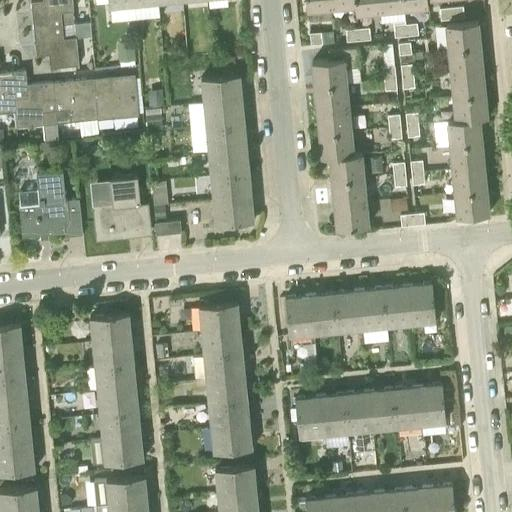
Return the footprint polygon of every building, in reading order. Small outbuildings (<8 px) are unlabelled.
[(31,0),(34,27),(63,24),(62,11),(74,9),(72,0),(31,0)] [(333,7),(331,0),(306,0),(308,9),(333,7)] [(381,10),(379,0),(356,0),(356,4),(355,4),(356,12),(381,10)] [(405,7),(403,0),(379,0),(381,10),(405,7)] [(441,19),(465,17),(464,5),(440,7),(441,19)] [(446,23),(449,47),(481,44),(478,19),(446,23)] [(406,23),(407,34),(419,33),(418,21),(406,23)] [(407,34),(406,23),(394,24),(395,35),(407,34)] [(63,24),(34,27),(36,54),(49,53),(51,66),(79,64),(76,35),(64,37),(63,24)] [(357,27),(359,38),(370,37),(369,26),(357,27)] [(359,38),(357,27),(346,28),(347,40),(359,38)] [(311,44),(323,43),(322,31),(310,32),(311,44)] [(117,43),(123,59),(136,54),(132,43),(130,38),(117,43)] [(400,53),(412,52),(411,40),(399,41),(400,53)] [(138,41),(132,43),(136,54),(123,59),(125,64),(138,59),(138,41)] [(393,41),(382,42),(385,65),(395,64),(393,41)] [(481,44),(449,47),(451,71),(483,68),(481,44)] [(315,85),(346,82),(345,67),(361,65),(359,46),(327,49),(328,58),(312,60),(315,85)] [(234,55),(223,56),(224,67),(235,66),(234,55)] [(402,74),(414,73),(412,62),(401,63),(402,74)] [(384,65),(384,77),(396,76),(395,64),(385,65),(384,65)] [(0,84),(0,111),(15,110),(14,98),(27,96),(25,85),(26,83),(25,68),(2,71),(3,84),(0,84)] [(483,68),(451,71),(454,95),(485,92),(483,68)] [(202,76),(204,101),(242,98),(240,72),(202,76)] [(94,77),(98,118),(138,114),(137,102),(134,73),(107,76),(94,77)] [(415,84),(414,73),(402,74),(403,86),(415,84)] [(396,76),(384,77),(385,88),(397,88),(396,76)] [(53,81),(57,122),(98,118),(94,77),(81,78),(53,81)] [(14,98),(15,110),(17,126),(44,123),(46,138),(58,137),(57,122),(53,81),(26,83),(25,85),(27,96),(14,98)] [(317,108),(349,105),(346,82),(315,85),(317,108)] [(148,90),(150,106),(163,105),(161,89),(148,90)] [(485,92),(454,95),(456,118),(480,116),(488,116),(485,92)] [(242,98),(204,101),(188,102),(191,127),(245,122),(242,98)] [(320,132),(351,129),(349,105),(317,108),(320,132)] [(145,108),(147,127),(162,126),(160,107),(145,108)] [(406,111),(407,123),(418,122),(417,110),(406,111)] [(389,125),(401,124),(400,112),(388,113),(389,125)] [(480,116),(456,118),(447,119),(450,143),(482,140),(480,116)] [(245,122),(191,127),(193,151),(209,149),(247,146),(245,122)] [(418,122),(407,123),(408,135),(419,134),(418,122)] [(401,124),(389,125),(390,137),(402,136),(401,124)] [(329,156),(329,154),(353,152),(351,129),(320,132),(322,156),(329,156)] [(158,139),(150,140),(151,150),(158,150),(158,139)] [(482,140),(450,143),(452,167),(485,164),(482,140)] [(247,146),(209,149),(211,173),(249,170),(247,146)] [(332,179),(364,175),(362,151),(353,152),(329,154),(329,156),(332,179)] [(411,171),(423,169),(422,157),(410,159),(411,171)] [(393,160),(394,172),(405,171),(404,159),(393,160)] [(485,164),(452,167),(454,191),(487,187),(485,164)] [(65,199),(63,169),(38,172),(39,189),(19,190),(21,204),(20,204),(23,236),(64,232),(64,235),(83,233),(81,210),(80,198),(69,199),(65,199)] [(425,181),(423,169),(411,171),(412,182),(425,181)] [(249,170),(211,173),(213,197),(251,194),(249,170)] [(405,171),(394,172),(395,184),(406,183),(405,171)] [(140,203),(137,175),(109,178),(112,206),(93,208),(96,239),(127,236),(126,231),(151,228),(148,202),(140,203)] [(334,202),(367,199),(364,175),(332,179),(334,202)] [(174,177),(157,178),(159,201),(175,200),(174,177)] [(487,187),(454,191),(457,216),(490,212),(487,187)] [(251,194),(213,197),(215,222),(254,219),(251,194)] [(391,210),(407,208),(406,198),(390,200),(391,210)] [(369,224),(367,199),(334,202),(337,227),(369,224)] [(153,205),(154,215),(164,214),(163,204),(153,205)] [(424,211),(410,212),(411,224),(425,223),(424,211)] [(411,224),(410,212),(400,213),(401,225),(411,224)] [(156,233),(181,231),(180,219),(155,221),(156,233)] [(432,280),(407,283),(411,321),(436,318),(432,280)] [(411,321),(407,283),(383,285),(387,323),(411,321)] [(387,323),(383,285),(359,288),(363,326),(387,323)] [(363,326),(359,288),(335,290),(339,328),(363,326)] [(339,328),(335,290),(311,293),(315,331),(339,328)] [(315,331),(311,293),(286,295),(290,333),(315,331)] [(202,329),(240,325),(237,300),(199,304),(202,329)] [(92,340),(131,336),(129,310),(90,314),(92,340)] [(0,323),(0,349),(22,347),(20,321),(0,323)] [(204,353),(242,349),(240,325),(202,329),(204,353)] [(95,364),(134,360),(131,336),(92,340),(95,364)] [(169,355),(167,341),(155,343),(157,356),(169,355)] [(22,347),(0,349),(0,373),(25,371),(22,347)] [(207,377),(245,373),(242,349),(204,353),(207,377)] [(97,388),(136,384),(134,360),(95,364),(97,388)] [(311,360),(305,361),(299,361),(300,370),(311,369),(311,360)] [(25,371),(0,373),(0,397),(27,395),(25,371)] [(209,402),(247,398),(245,373),(207,377),(209,402)] [(417,384),(421,422),(446,419),(442,381),(417,384)] [(100,412),(139,408),(136,384),(97,388),(100,412)] [(393,386),(397,424),(421,422),(417,384),(393,386)] [(369,389),(373,427),(397,424),(393,386),(369,389)] [(345,391),(349,429),(373,427),(369,389),(345,391)] [(321,394),(325,432),(349,429),(345,391),(321,394)] [(325,432),(321,394),(296,396),(297,406),(298,418),(300,434),(325,432)] [(27,395),(0,397),(0,422),(30,419),(27,395)] [(212,426),(250,422),(247,398),(209,402),(212,426)] [(291,419),(298,418),(297,406),(290,407),(291,419)] [(102,437),(141,433),(139,408),(100,412),(102,437)] [(30,419),(0,422),(0,446),(32,443),(30,419)] [(250,422),(212,426),(215,451),(253,447),(250,422)] [(144,458),(141,433),(102,437),(105,462),(144,458)] [(32,443),(0,446),(0,472),(35,469),(32,443)] [(434,454),(427,455),(428,463),(435,462),(434,454)] [(342,460),(332,461),(333,471),(343,470),(342,460)] [(219,493),(257,489),(254,464),(216,467),(219,493)] [(110,503),(148,499),(146,474),(107,478),(110,503)] [(456,511),(453,482),(428,485),(430,511),(456,511)] [(0,489),(0,511),(24,511),(40,510),(37,485),(0,489)] [(430,511),(428,485),(404,487),(406,511),(430,511)] [(406,511),(404,487),(380,490),(381,511),(406,511)] [(220,511),(259,511),(257,489),(219,493),(220,511)] [(381,511),(380,490),(356,492),(357,511),(381,511)] [(73,503),(72,496),(66,491),(60,492),(61,504),(73,503)] [(357,511),(356,492),(331,494),(333,511),(357,511)] [(333,511),(331,494),(306,497),(307,511),(333,511)] [(110,511),(149,511),(148,499),(110,503),(110,511)]
